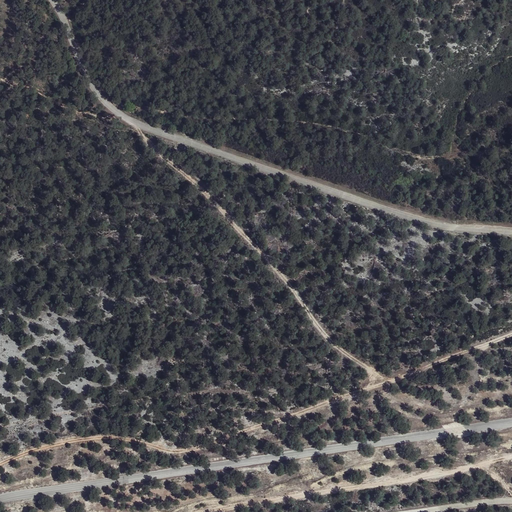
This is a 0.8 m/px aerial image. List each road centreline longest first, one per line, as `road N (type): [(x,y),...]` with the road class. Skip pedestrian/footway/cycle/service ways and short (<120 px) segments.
road 1 (unclassified): [(511,232),(432,223),(113,108),(94,87),(51,0)]
road 2 (track): [(0,463),(68,441),(193,448),(511,334)]
road 3 (unclassified): [(0,501),(511,419)]
road 4 (track): [(133,118),(275,266),(335,347),(399,379)]
road 5 (track): [(200,511),(511,460)]
